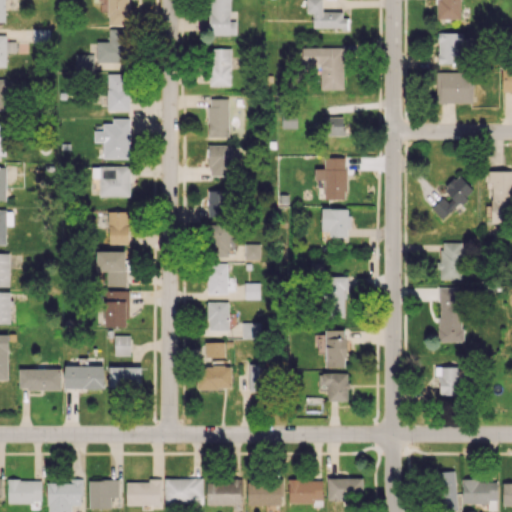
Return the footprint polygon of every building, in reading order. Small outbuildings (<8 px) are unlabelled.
[(107,0),(108,25),(129,24),(129,0),(107,0)] [(230,13),(230,0),(208,0),(209,35),(234,34),(234,13),(230,13)] [(313,28),(346,27),(345,11),(322,11),(321,0),(306,0),(306,13),(312,13),(313,28)] [(461,18),(460,0),(435,0),(436,19),(461,18)] [(50,28),(32,28),(32,43),(50,44),(50,28)] [(461,32),(437,32),(438,64),(462,63),(461,32)] [(0,66),(6,66),(6,52),(16,52),(16,41),(6,41),(6,35),(0,34),(0,66)] [(209,85),(230,86),(230,48),(209,47),(209,85)] [(302,63),(320,63),(320,89),(343,89),(343,47),(302,48),(302,63)] [(93,54),(75,54),(75,71),(93,72),(93,54)] [(511,67),(501,68),(501,92),(511,91),(511,67)] [(436,102),(472,102),(472,71),(436,72),(436,102)] [(129,73),(107,73),(106,110),(128,110),(129,73)] [(228,98),(208,98),(208,136),(228,136),(228,98)] [(344,116),(325,116),(324,135),(344,135),(344,116)] [(129,119),(112,119),(112,123),(102,123),(102,130),(94,130),(94,142),(103,142),(103,158),(130,157),(129,119)] [(208,175),(230,176),(230,145),(208,144),(208,175)] [(314,168),(314,179),(324,179),(324,199),(346,199),(345,157),(323,157),(324,168),(314,168)] [(129,196),(130,166),(92,165),(91,177),(99,177),(99,195),(129,196)] [(491,222),(511,222),(511,170),(485,170),(485,182),(492,182),(491,222)] [(443,197),(431,208),(442,219),(474,191),(458,174),(443,187),(452,198),(447,202),(443,197)] [(207,216),(229,215),(228,189),(207,189),(207,216)] [(0,208),(0,243),(6,244),(6,225),(13,225),(12,208),(0,208)] [(321,231),(329,231),(329,236),(349,237),(349,209),(321,208),(321,231)] [(108,243),(128,243),(128,211),(108,211),(108,243)] [(231,224),(207,224),(207,255),(231,255),(231,224)] [(438,279),(462,279),(462,241),(440,242),(441,260),(438,260),(438,279)] [(260,259),(260,243),(244,243),(244,259),(260,259)] [(126,285),(125,250),(96,251),(96,271),(106,271),(107,286),(126,285)] [(9,253),(0,252),(0,285),(9,286),(9,253)] [(227,293),(226,263),(207,264),(207,294),(227,293)] [(323,316),(344,317),(346,276),(325,275),(323,316)] [(259,283),(244,283),(244,298),(259,299),(259,283)] [(438,342),(461,342),(461,287),(438,287),(438,342)] [(127,327),(128,290),(104,289),(103,326),(127,327)] [(0,323),(10,323),(10,292),(0,291),(0,323)] [(228,301),(208,301),(207,330),(228,330),(228,301)] [(259,322),(241,322),(242,338),(259,337),(259,322)] [(345,367),(345,329),(325,329),(325,367),(345,367)] [(0,334),(0,379),(7,380),(8,334),(0,334)] [(114,355),(130,355),(130,335),(114,335),(114,355)] [(224,356),(224,341),(204,342),(204,357),(224,356)] [(248,391),(259,391),(260,364),(248,364),(248,391)] [(103,366),(64,365),(64,388),(103,388),(103,366)] [(197,389),(231,388),(231,365),(197,366),(197,389)] [(141,367),(108,366),(108,387),(140,388),(141,367)] [(458,366),(437,367),(438,394),(459,394),(458,366)] [(18,389),(60,390),(61,369),(19,368),(18,389)] [(436,471),(437,509),(456,508),(455,470),(436,471)] [(202,477),(164,478),(164,503),(193,503),(193,497),(202,497),(202,477)] [(363,478),(327,477),(326,499),(362,500),(363,478)] [(47,511),(70,511),(71,504),(82,504),(81,478),(70,479),(70,482),(46,482),(47,511)] [(7,502),(41,503),(41,479),(8,479),(7,502)] [(88,480),(89,508),(110,507),(110,497),(118,497),(118,479),(88,480)] [(288,502),(322,501),(322,479),(288,479),(288,502)] [(126,504),(160,505),(160,480),(126,480),(126,504)] [(206,505),(241,504),(241,480),(206,480),(206,505)] [(281,503),(280,480),(247,481),(247,504),(281,503)] [(502,505),(511,505),(511,482),(502,482),(502,505)]
